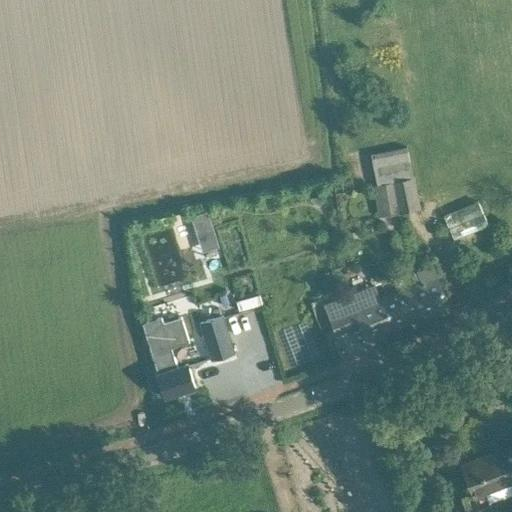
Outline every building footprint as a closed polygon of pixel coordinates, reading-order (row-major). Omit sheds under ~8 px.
[(380,218),(420,209),(406,146),(370,154),(376,185),(372,186),(380,218)] [(209,211),(193,216),(199,235),(203,251),(219,246),(215,230),(209,211)] [(414,303),(420,316),(449,305),(433,265),(408,275),(412,286),(419,301),(414,303)] [(396,327),(384,298),(381,299),(375,284),(324,304),(337,334),(358,326),(363,339),(396,327)] [(396,327),(420,316),(414,303),(419,301),(412,286),(384,298),(396,327)] [(220,295),(223,305),(229,302),(226,293),(220,295)] [(223,315),(200,322),(211,360),(235,353),(223,315)] [(160,318),(143,323),(150,345),(159,373),(158,373),(159,377),(165,396),(195,387),(189,368),(188,363),(178,367),(172,348),(184,344),(188,342),(180,317),(162,323),(160,318)] [(511,449),(492,457),(493,459),(485,462),(483,457),(463,465),(474,496),(511,481),(511,449)]
